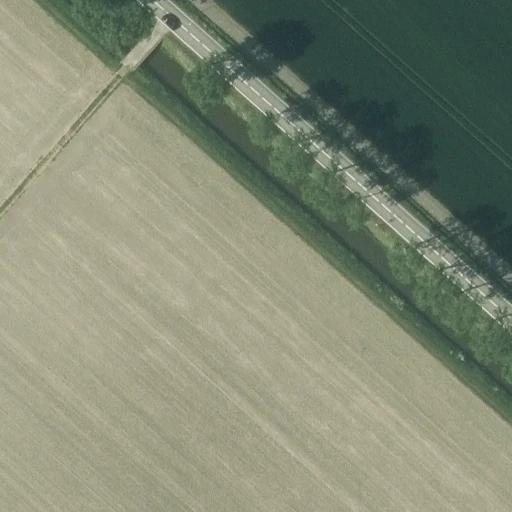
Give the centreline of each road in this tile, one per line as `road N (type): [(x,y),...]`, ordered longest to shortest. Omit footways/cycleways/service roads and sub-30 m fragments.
road 1 (secondary): [(511,322),(149,0)]
road 2 (track): [(0,214),(171,19)]
